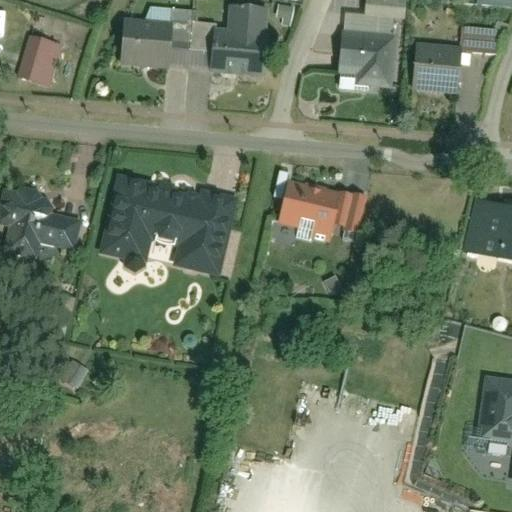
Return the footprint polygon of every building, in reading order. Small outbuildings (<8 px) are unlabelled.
[(393,91),(393,46),(403,46),(403,1),(361,0),(361,20),(341,20),(340,90),(393,91)] [(211,15),(209,80),(264,81),(266,16),(211,15)] [(166,77),(167,56),(187,57),(188,35),(168,35),(168,29),(117,27),(115,75),(166,77)] [(25,47),(24,105),(63,105),(64,48),(25,47)] [(415,52),(414,97),(455,99),(457,54),(415,52)] [(194,200),(117,182),(100,255),(140,265),(146,241),(176,248),(171,271),(215,281),(235,198),(197,189),(194,200)] [(286,187),(278,232),(331,241),(339,196),(286,187)] [(0,225),(12,228),(6,253),(35,259),(38,244),(57,248),(63,222),(50,219),(47,214),(48,212),(44,206),(35,204),(36,202),(33,197),(25,195),(20,199),(5,195),(0,217),(0,225)] [(364,241),(370,206),(341,201),(336,236),(364,241)] [(464,255),(511,265),(511,208),(476,201),(464,255)] [(511,385),(484,381),(476,435),(480,435),(479,445),(511,449),(511,479),(511,487),(511,385)]
